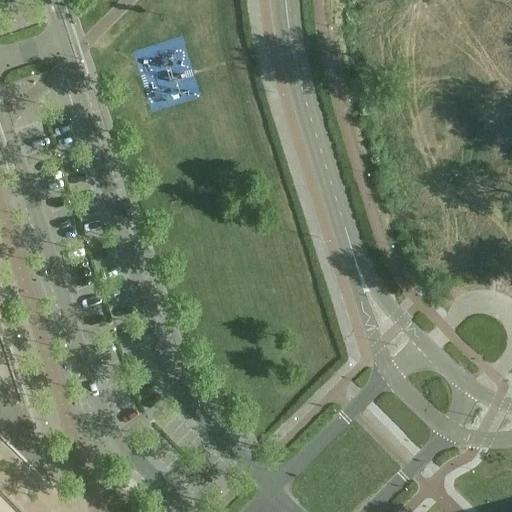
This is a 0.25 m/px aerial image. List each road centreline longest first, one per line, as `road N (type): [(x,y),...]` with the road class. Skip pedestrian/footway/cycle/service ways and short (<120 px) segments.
road 1 (residential): [(272,486),(188,403),(164,367),(60,39)]
road 2 (residential): [(0,105),(103,431),(189,511)]
road 3 (tertiary): [(361,280),(291,55),(285,0)]
road 4 (unclassified): [(391,369),(272,486)]
